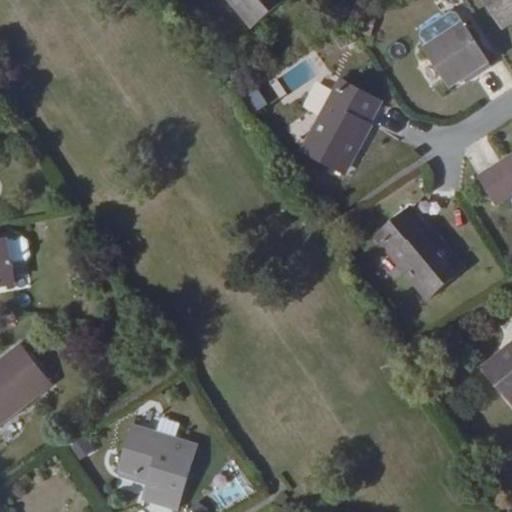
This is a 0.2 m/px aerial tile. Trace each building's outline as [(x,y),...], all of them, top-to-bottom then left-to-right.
[(230,0),(254,29),(287,0),(230,0)] [(511,0),(487,0),(501,23),(511,15),(511,0)] [(421,40),(430,52),(466,28),(458,15),(454,14),(422,35),(421,40)] [(466,28),(430,52),(454,91),(492,66),(466,28)] [(346,77),(304,149),(346,173),(387,101),(346,77)] [(242,93),(253,112),(266,105),(254,86),(242,93)] [(511,160),(482,180),(500,207),(511,199),(511,160)] [(414,204),(377,235),(429,299),(466,269),(414,204)] [(20,237),(5,239),(9,261),(24,258),(27,253),(25,241),(20,237)] [(5,239),(0,240),(0,285),(12,283),(9,261),(5,239)] [(511,344),(483,367),(511,401),(511,344)] [(0,425),(51,384),(19,345),(0,360),(0,425)] [(201,446),(135,426),(121,472),(150,481),(144,500),(180,511),(201,446)]
